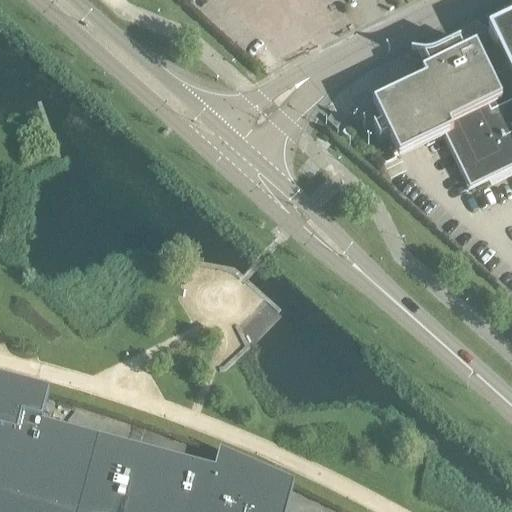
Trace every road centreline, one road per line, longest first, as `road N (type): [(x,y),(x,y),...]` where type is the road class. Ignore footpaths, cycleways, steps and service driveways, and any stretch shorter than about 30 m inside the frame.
road 1 (secondary): [(38,0),(222,165)]
road 2 (secondary): [(222,165),(289,227),(383,292)]
road 3 (secondary): [(227,131),(75,0)]
road 4 (secondary): [(383,292),(344,242),(251,154)]
road 5 (secondary): [(383,292),(511,408)]
